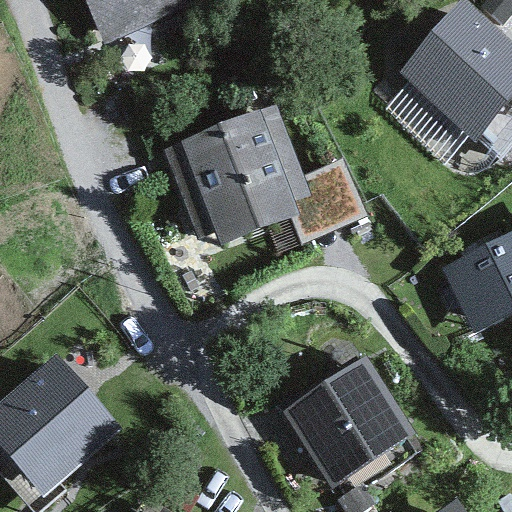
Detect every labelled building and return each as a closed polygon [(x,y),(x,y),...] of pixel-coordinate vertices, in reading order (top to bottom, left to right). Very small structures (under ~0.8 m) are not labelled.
[(96,0),(111,34),(189,0),(96,0)] [(511,100),(511,73),(463,30),(413,86),(475,142),(511,100)] [(261,107),(188,136),(227,233),(299,205),(261,107)] [(511,231),(449,260),(477,320),(511,304),(511,231)] [(295,396),(340,476),(412,435),(367,355),(295,396)] [(55,382),(0,432),(0,456),(43,503),(110,441),(55,382)] [(445,511),(469,511),(462,501),(445,511)]
